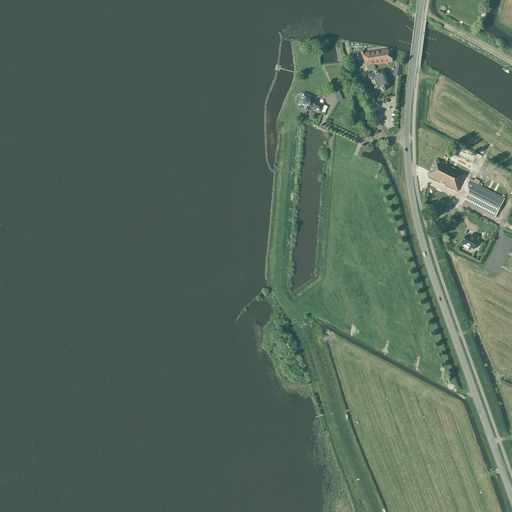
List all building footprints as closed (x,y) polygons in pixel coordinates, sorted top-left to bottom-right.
[(363,50),(353,54),(358,66),(365,63),(368,72),(375,69),(373,65),(392,62),(387,49),(376,50),(371,51),(364,52),(363,50)] [(388,85),(382,71),(378,73),(378,71),(375,72),(376,74),(370,76),(377,90),(381,89),(381,90),(382,90),(382,91),(383,91),(384,91),(385,90),(385,89),(384,87),(388,85)] [(309,107),(320,112),(324,113),(327,107),(323,105),(311,100),(312,97),(306,95),(304,99),(301,98),(299,104),(302,105),(301,108),(307,110),(308,108),(309,107)] [(466,175),(436,159),(429,172),(430,172),(428,176),(458,191),(466,175)] [(495,165),(490,177),(494,178),(499,167),(495,165)] [(463,202),(495,217),(504,199),(469,181),(466,187),(470,188),(463,202)] [(478,237),(472,234),(471,235),(470,238),(466,235),(462,243),(465,245),(464,247),(468,249),(469,247),(474,249),(478,241),(476,241),(478,237)]
